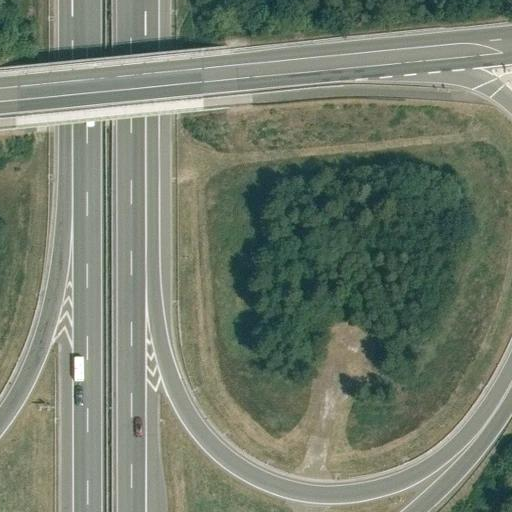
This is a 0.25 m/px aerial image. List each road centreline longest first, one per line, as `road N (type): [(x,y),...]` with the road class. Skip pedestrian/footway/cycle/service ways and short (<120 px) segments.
road 1 (motorway): [(453,460),(351,495),(315,497),(251,474),(218,449),(175,392),(134,238)]
road 2 (tertiary): [(419,56),(0,98)]
road 3 (motorway): [(89,231),(88,511)]
road 4 (motorway): [(130,511),(134,238)]
road 5 (motorway): [(134,238),(132,0)]
road 6 (motorway): [(89,0),(89,231)]
road 7 (motorway): [(89,231),(45,344),(0,423)]
